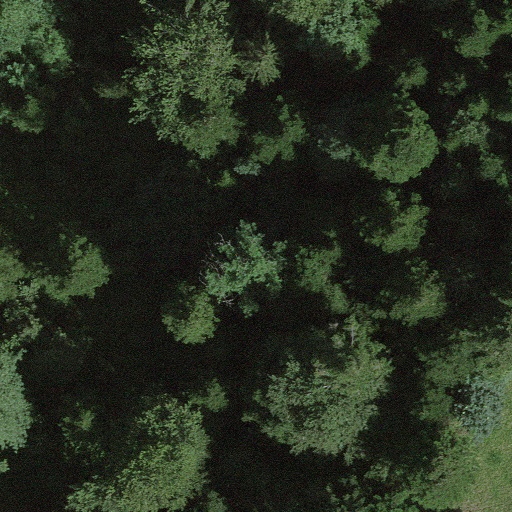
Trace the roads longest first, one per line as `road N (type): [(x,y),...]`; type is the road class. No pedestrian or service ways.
road 1 (track): [(0,460),(83,338),(231,244),(423,0)]
road 2 (track): [(511,361),(363,391),(119,471),(31,511)]
